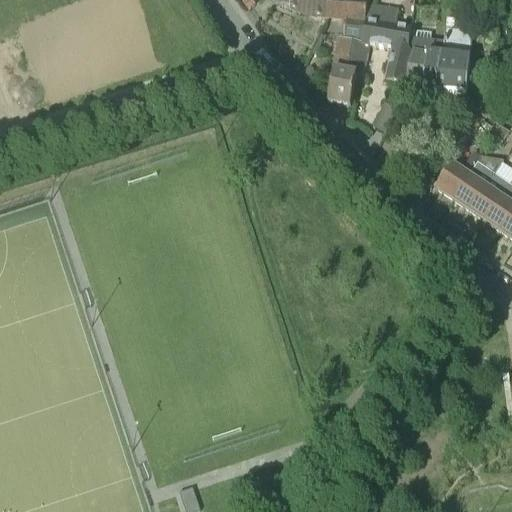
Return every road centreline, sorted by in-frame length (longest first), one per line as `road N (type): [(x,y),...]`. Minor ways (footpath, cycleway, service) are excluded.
road 1 (residential): [(511,295),(395,207),(253,56)]
road 2 (unclassified): [(0,137),(253,56)]
